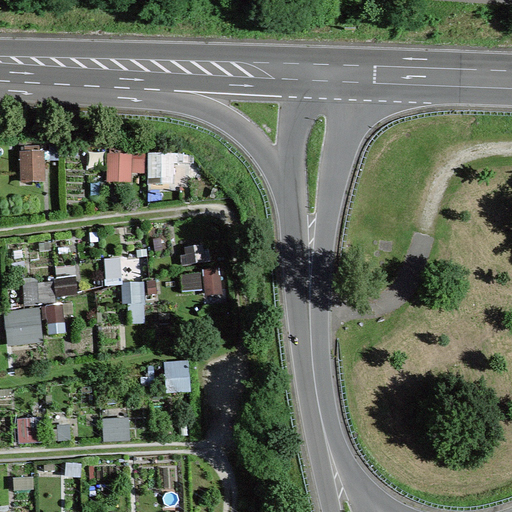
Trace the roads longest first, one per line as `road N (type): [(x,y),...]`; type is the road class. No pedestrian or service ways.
road 1 (track): [(216,458),(248,332),(241,239),(230,213),(0,236)]
road 2 (track): [(0,456),(206,450),(231,474),(233,511)]
road 3 (primary): [(310,251),(314,372),(330,458)]
road 4 (primary): [(310,251),(333,186),(348,71)]
road 5 (primary): [(170,67),(348,71)]
road 6 (primary): [(0,60),(170,67)]
road 7 (primary): [(170,67),(257,135),(294,178)]
road 8 (primary): [(348,71),(511,78)]
road 9 (track): [(309,311),(360,308),(394,293),(410,275),(425,232)]
road 10 (track): [(511,144),(448,166),(433,187),(425,232)]
road 11 (primary): [(348,71),(305,106),(294,178)]
